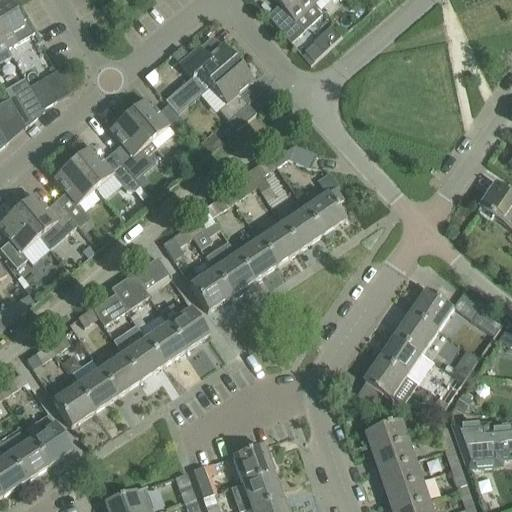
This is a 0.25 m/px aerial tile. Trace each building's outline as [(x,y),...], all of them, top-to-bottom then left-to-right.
[(273,25),(291,46),(305,34),(303,31),(320,15),(313,8),(306,0),(273,0),(286,13),(273,25)] [(377,0),(373,0),(366,7),(373,14),(382,5),(377,0)] [(0,39),(8,53),(34,37),(23,19),(18,22),(8,4),(0,8),(0,39)] [(315,47),(302,59),(311,69),(336,46),(338,44),(342,40),(332,30),(314,46),(315,47)] [(199,51),(179,68),(193,83),(189,86),(200,99),(203,96),(238,67),(222,49),(208,61),(199,51)] [(253,85),(238,67),(203,96),(219,114),(236,134),(256,117),(239,98),(253,85)] [(23,78),(24,82),(42,113),(57,105),(37,70),(23,78)] [(31,127),(44,115),(42,113),(24,82),(14,88),(19,97),(16,99),(31,127)] [(175,102),(168,108),(177,119),(188,110),(182,103),(175,102)] [(185,128),(181,123),(177,119),(168,108),(158,117),(146,103),(127,118),(151,145),(169,130),(175,137),(185,128)] [(0,107),(0,123),(11,118),(3,105),(0,107)] [(151,145),(127,118),(109,134),(121,148),(112,156),(129,177),(134,183),(151,167),(140,154),(151,145)] [(317,159),(294,149),(286,154),(284,152),(270,161),(276,171),(289,162),(311,172),(317,159)] [(129,177),(112,156),(102,165),(90,150),(72,166),(95,193),(112,179),(118,186),(129,177)] [(276,171),(270,161),(248,176),(251,181),(251,182),(257,191),(260,196),(269,190),(262,180),(276,171)] [(95,193),(72,166),(53,182),(66,196),(56,204),(77,229),(84,237),(94,228),(78,208),(95,193)] [(248,197),(257,191),(251,182),(242,188),(228,197),(234,207),(248,197)] [(511,198),(497,188),(478,215),(492,225),(494,221),(511,232),(511,198)] [(335,191),(304,212),(322,239),(345,224),(335,209),(343,204),(335,191)] [(205,212),(206,214),(208,217),(211,222),(220,216),(234,207),(228,197),(214,206),(211,208),(205,212)] [(77,229),(56,204),(46,213),(34,198),(16,214),(39,241),(49,253),(77,229)] [(322,239),(304,212),(281,228),(299,254),(322,239)] [(0,252),(0,253),(13,268),(17,273),(29,262),(23,255),(39,241),(16,214),(0,227),(0,232),(10,244),(0,252)] [(208,217),(186,233),(192,242),(215,227),(211,222),(208,217)] [(299,254),(281,228),(258,243),(276,270),(299,254)] [(169,258),(192,242),(186,233),(163,248),(169,258)] [(276,270),(258,243),(236,258),(254,285),(276,270)] [(254,285),(236,258),(227,246),(226,246),(227,247),(206,261),(206,260),(205,261),(213,273),(231,300),(232,300),(233,302),(235,302),(243,297),(244,294),(242,292),(254,285)] [(157,262),(147,268),(134,277),(148,298),(171,283),(157,262)] [(208,316),(231,300),(213,273),(190,289),(208,316)] [(149,300),(148,298),(134,277),(111,293),(115,299),(126,315),(135,309),(135,310),(149,300)] [(438,336),(454,313),(428,294),(420,305),(418,303),(415,304),(410,311),(410,315),(412,316),(412,317),(438,336)] [(126,315),(115,299),(93,314),(98,322),(104,330),(126,315)] [(29,300),(11,310),(17,320),(33,307),(29,300)] [(482,311),(472,325),(493,340),(494,341),(503,328),(482,311)] [(209,339),(191,312),(167,328),(185,355),(209,339)] [(93,314),(92,313),(78,322),(84,331),(98,322),(93,314)] [(412,317),(396,340),(423,358),(438,336),(412,317)] [(185,355),(167,328),(145,343),(163,370),(185,355)] [(511,334),(508,332),(499,344),(511,350),(511,334)] [(64,339),(56,345),(49,349),(56,358),(70,348),(64,339)] [(434,366),(423,358),(396,340),(389,350),(386,348),(384,349),(379,356),(379,359),(382,361),(381,362),(407,381),(419,389),(434,366)] [(122,358),(140,385),(163,370),(145,343),(122,358)] [(56,358),(49,349),(36,358),(42,367),(56,358)] [(451,377),(454,380),(463,386),(479,363),(467,354),(451,377)] [(78,378),(95,369),(88,357),(71,366),(78,378)] [(117,400),(140,385),(122,358),(99,373),(117,400)] [(391,404),(407,381),(381,362),(365,385),(391,404)] [(117,400),(99,373),(76,389),(94,415),(117,400)] [(27,387),(21,377),(0,391),(0,394),(4,401),(27,387)] [(454,380),(448,388),(438,402),(447,408),(463,386),(454,380)] [(76,389),(54,404),(53,404),(71,431),(94,415),(76,389)] [(438,421),(447,408),(438,402),(429,415),(438,421)] [(31,443),(48,470),(72,455),(54,427),(48,418),(36,426),(42,435),(31,443)] [(447,432),(444,424),(444,422),(423,430),(426,439),(439,435),(447,432)] [(373,457),(409,445),(402,425),(366,437),(373,457)] [(461,451),(511,446),(511,431),(490,434),(490,428),(453,430),(461,451)] [(439,435),(446,454),(454,451),(447,432),(439,435)] [(48,470),(31,443),(8,458),(25,485),(48,470)] [(409,445),(373,457),(380,477),(416,464),(409,445)] [(511,446),(461,451),(468,473),(502,470),(502,464),(511,462),(511,446)] [(268,464),(263,450),(232,461),(242,487),(272,476),(271,474),(275,473),(271,463),(268,464)] [(446,454),(452,474),(461,471),(454,451),(446,454)] [(25,485),(8,458),(0,462),(0,496),(3,500),(25,485)] [(416,464),(380,477),(387,497),(423,484),(416,464)] [(213,498),(203,471),(193,474),(203,501),(213,498)] [(452,474),(459,494),(468,491),(461,471),(452,474)] [(250,511),(252,511),(281,502),(272,476),(242,487),(250,511)] [(175,481),(181,497),(185,507),(195,503),(185,477),(175,481)] [(423,484),(387,497),(392,511),(406,511),(430,504),(423,484)] [(104,506),(106,511),(151,511),(144,493),(147,492),(147,490),(125,498),(125,499),(104,506)] [(459,494),(465,511),(470,511),(475,511),(468,491),(459,494)] [(285,511),(281,502),(252,511),(285,511)] [(197,511),(195,503),(185,507),(177,510),(177,511),(197,511)]
